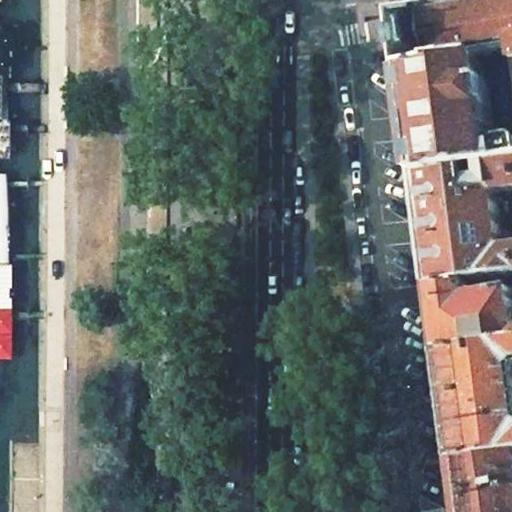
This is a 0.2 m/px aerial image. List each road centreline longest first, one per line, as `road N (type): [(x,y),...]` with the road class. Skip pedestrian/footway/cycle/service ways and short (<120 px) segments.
road 1 (primary): [(272,0),(271,511)]
road 2 (residential): [(402,488),(351,0)]
